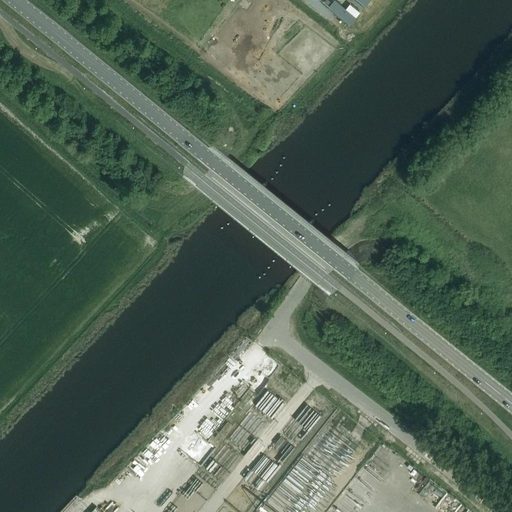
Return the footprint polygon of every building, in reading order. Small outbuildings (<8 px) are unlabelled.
[(349,25),(354,18),(334,3),(329,9),(349,25)] [(190,463),(197,466),(201,459),(194,455),(190,463)] [(254,468),(265,478),(272,470),(262,460),(254,468)] [(173,490),(185,478),(176,469),(165,482),(173,490)] [(194,490),(202,492),(205,484),(197,482),(194,490)] [(117,511),(112,506),(113,506),(104,497),(87,511),(117,511)]
